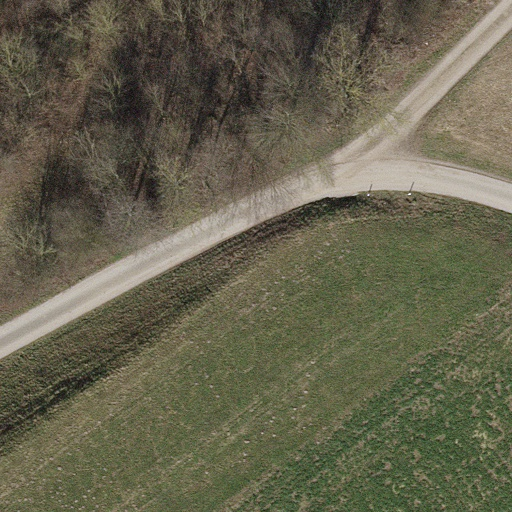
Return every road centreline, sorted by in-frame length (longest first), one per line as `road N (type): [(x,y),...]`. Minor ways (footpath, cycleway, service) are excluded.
road 1 (track): [(0,339),(328,177)]
road 2 (track): [(328,177),(511,5)]
road 3 (track): [(328,177),(402,173),(511,195)]
